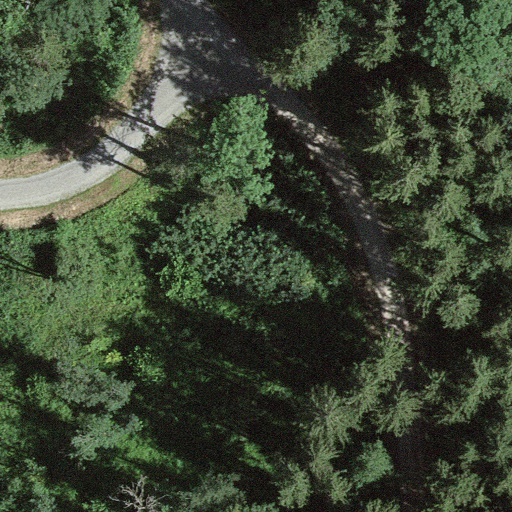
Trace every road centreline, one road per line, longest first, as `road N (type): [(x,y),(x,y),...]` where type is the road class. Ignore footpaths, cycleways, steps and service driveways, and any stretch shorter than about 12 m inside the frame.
road 1 (track): [(405,511),(415,420),(350,178),(187,0)]
road 2 (track): [(0,195),(27,196),(161,112),(216,39)]
